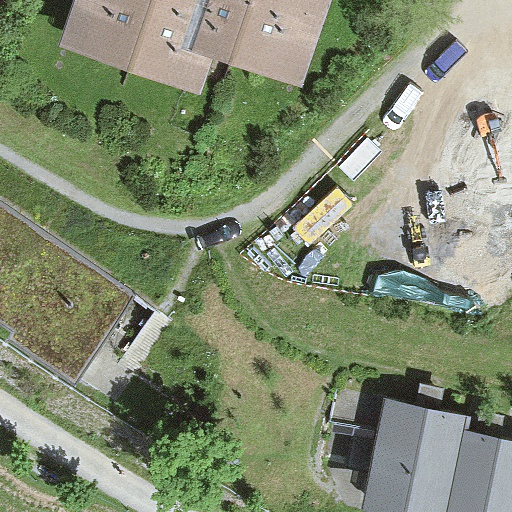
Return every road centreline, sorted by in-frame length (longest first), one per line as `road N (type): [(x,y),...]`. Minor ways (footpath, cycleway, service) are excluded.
road 1 (unknown): [(466,0),(236,224)]
road 2 (track): [(151,511),(0,416)]
